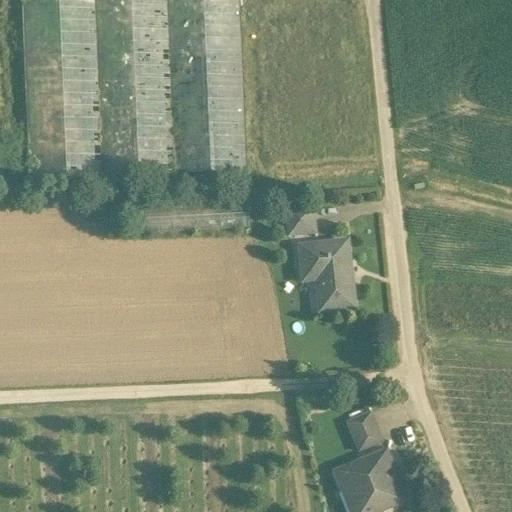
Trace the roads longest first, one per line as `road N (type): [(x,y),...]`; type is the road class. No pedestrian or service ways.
road 1 (track): [(461,511),(410,382),(375,0)]
road 2 (track): [(410,382),(0,398)]
road 3 (track): [(394,200),(428,196),(511,219)]
